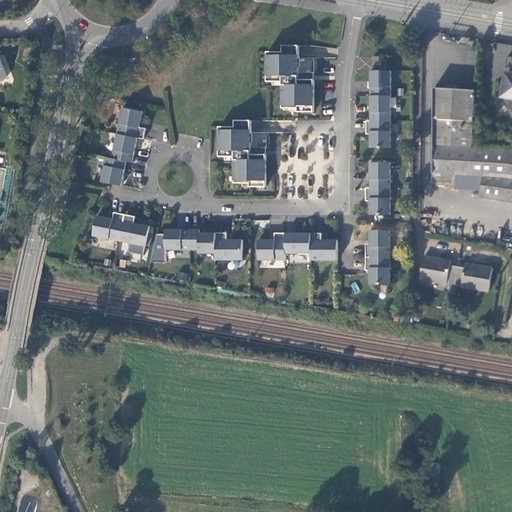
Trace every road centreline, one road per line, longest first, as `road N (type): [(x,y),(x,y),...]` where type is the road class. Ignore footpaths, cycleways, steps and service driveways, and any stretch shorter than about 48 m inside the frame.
road 1 (residential): [(355,0),(343,83),(344,206),(172,203),(112,192)]
road 2 (secondary): [(71,70),(0,407)]
road 3 (track): [(122,344),(65,340),(44,348),(30,420)]
road 4 (secondary): [(511,25),(366,0)]
road 5 (unclassified): [(78,511),(34,425),(0,407)]
